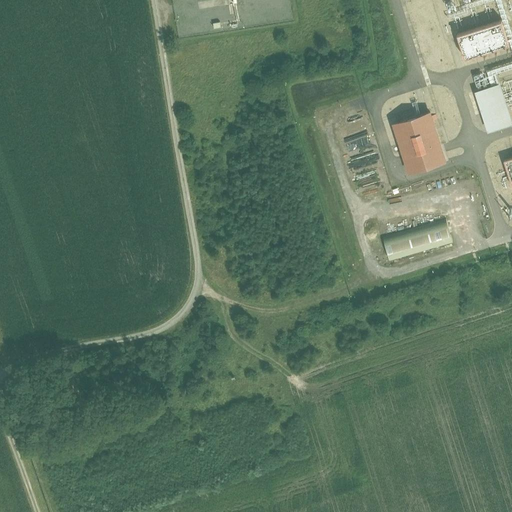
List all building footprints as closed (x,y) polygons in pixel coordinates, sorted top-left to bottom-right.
[(458,35),(465,59),(510,45),(503,21),(458,35)] [(473,75),(476,88),(495,82),(491,71),(506,67),(505,63),(483,69),(484,72),(473,75)] [(500,85),(476,92),(487,132),(511,125),(500,85)] [(395,127),(409,172),(445,160),(431,116),(395,127)] [(446,221),(385,239),(392,262),(453,245),(446,221)]
